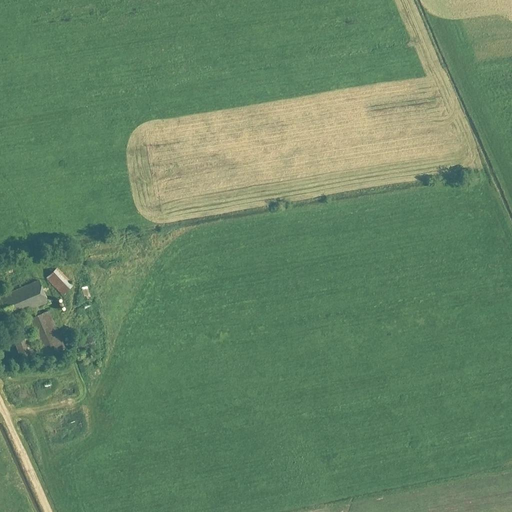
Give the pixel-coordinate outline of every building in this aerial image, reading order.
[(137,251),(144,249),(142,242),(135,244),(137,251)] [(70,293),(60,272),(45,279),(55,300),(70,293)] [(0,323),(47,303),(38,281),(0,297),(0,323)] [(64,350),(48,312),(25,322),(40,360),(64,350)] [(95,351),(91,337),(72,342),(74,355),(95,351)] [(80,373),(81,384),(93,382),(92,372),(80,373)] [(70,408),(76,406),(72,396),(66,398),(70,408)]
